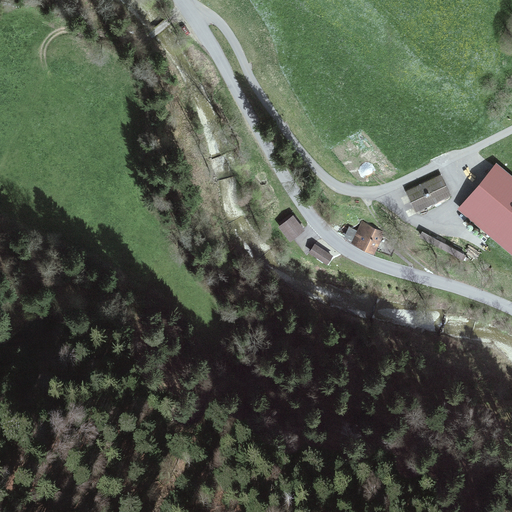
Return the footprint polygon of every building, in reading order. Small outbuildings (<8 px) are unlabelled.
[(511,239),(511,180),(496,166),(476,189),(486,197),(476,208),(511,239)] [(406,190),(417,214),(452,197),(440,174),(406,190)] [(294,217),(283,226),(292,238),(303,229),(294,217)] [(380,236),(361,227),(355,240),(374,250),(380,236)] [(332,256),(315,245),(311,251),(328,263),(332,256)]
